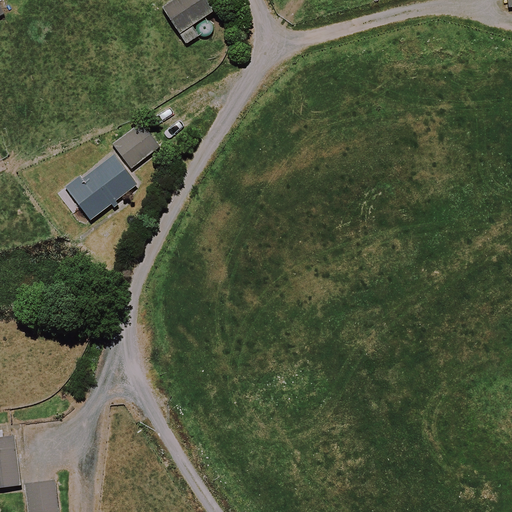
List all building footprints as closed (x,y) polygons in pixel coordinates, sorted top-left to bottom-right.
[(220,10),(213,0),(179,0),(164,10),(188,46),(212,31),(205,20),(220,10)] [(143,137),(138,129),(114,144),(131,170),(162,149),(150,132),(143,137)] [(138,187),(116,157),(69,191),(91,221),(138,187)] [(0,488),(21,486),(15,438),(0,439),(0,488)] [(61,511),(59,482),(28,485),(30,511),(61,511)]
